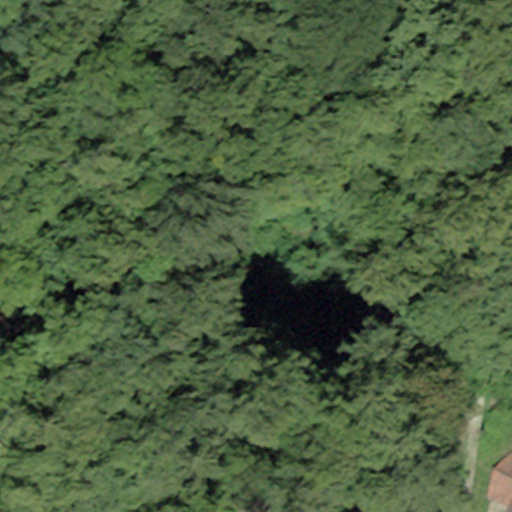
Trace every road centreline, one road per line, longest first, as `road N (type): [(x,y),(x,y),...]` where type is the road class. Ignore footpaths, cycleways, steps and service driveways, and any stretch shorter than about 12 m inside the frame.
road 1 (track): [(204,511),(511,197)]
road 2 (unclassified): [(122,0),(35,247),(0,386)]
